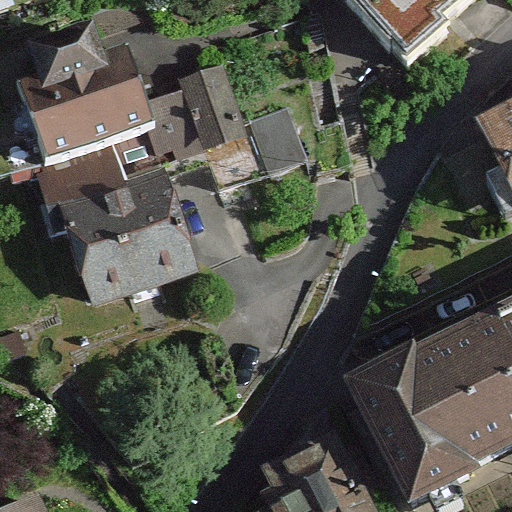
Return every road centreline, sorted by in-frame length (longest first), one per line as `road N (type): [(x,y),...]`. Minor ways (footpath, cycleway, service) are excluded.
road 1 (residential): [(511,55),(445,123),(287,418),(211,511)]
road 2 (motorway): [(511,363),(202,511)]
